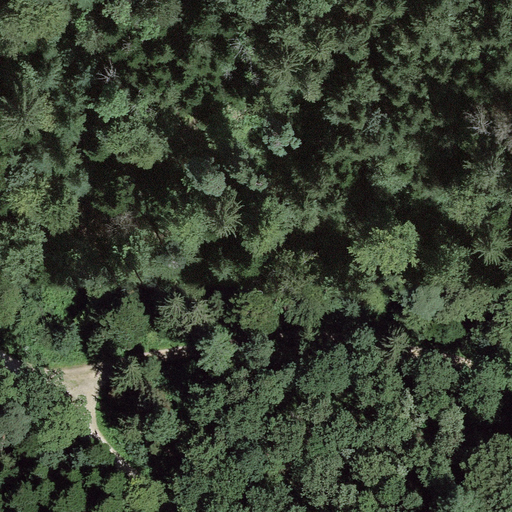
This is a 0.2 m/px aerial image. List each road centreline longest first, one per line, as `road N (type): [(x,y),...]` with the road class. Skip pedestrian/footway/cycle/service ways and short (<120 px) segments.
road 1 (track): [(57,403),(101,371),(149,354),(251,338),(381,340),(511,370)]
road 2 (track): [(183,511),(0,354)]
